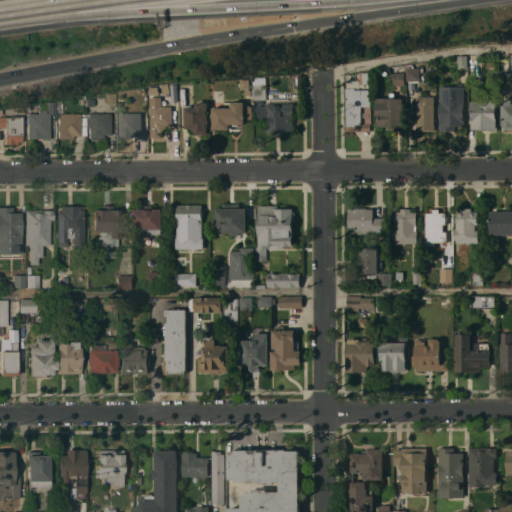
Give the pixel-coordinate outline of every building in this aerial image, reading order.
[(467,68),(460,68),(460,66),(457,66),(458,56),(467,56),(467,68)] [(407,68),(407,64),(413,63),(413,68),(420,68),(420,81),(407,81),(407,68)] [(373,72),(373,83),(360,84),(360,73),(373,72)] [(404,72),(405,85),(391,85),(390,73),(404,72)] [(266,78),(256,77),(256,92),(261,92),(262,85),(266,85),(266,78)] [(251,87),(242,88),(241,79),(251,79),(251,87)] [(171,93),(165,94),(163,84),(170,83),(170,85),(171,93)] [(256,84),(267,84),(267,99),(256,99),(256,84)] [(440,114),(439,114),(439,103),(439,86),(464,86),(464,126),(455,126),(455,130),(440,131),(440,114)] [(372,106),(362,106),(362,123),(371,123),(370,131),(346,131),(347,88),(356,88),(356,89),(372,89),(372,106)] [(148,91),(155,91),(155,93),(156,93),(157,98),(155,98),(155,101),(148,101),(148,91)] [(393,130),(393,125),(384,126),(378,126),(378,116),(376,116),(376,97),(389,97),(389,92),(395,92),(395,98),(403,98),(403,102),(404,102),(404,116),(403,116),(403,130),(393,130)] [(115,93),(115,104),(104,104),(104,94),(115,93)] [(416,96),(434,96),(434,128),(434,130),(418,131),(418,129),(416,129),(416,96)] [(87,106),(86,98),(94,98),(94,105),(87,106)] [(504,126),(504,125),(502,125),(501,99),(511,99),(511,129),(504,130),(504,126)] [(38,110),(46,109),(46,113),(47,113),(47,102),(55,101),(55,114),(49,114),(49,139),(42,139),(42,138),(27,138),(27,113),(38,113),(38,110)] [(253,106),(253,120),(245,120),(245,123),(230,123),(230,129),(214,129),(214,107),(233,107),(233,101),(245,101),(245,106),(253,106)] [(481,130),(481,129),(472,129),(472,114),(471,114),(471,101),(497,101),(497,130),(481,130)] [(209,123),(207,123),(207,134),(193,134),(193,128),(186,128),(186,106),(197,106),(197,102),(209,102),(209,109),(207,109),(207,113),(209,113),(209,123)] [(267,103),(294,103),(294,116),(289,116),(289,131),(267,131),(267,103)] [(161,137),(151,137),(150,112),(149,112),(149,107),(150,107),(150,104),(162,104),(162,106),(172,106),(173,126),(167,126),(161,132),(161,137)] [(142,134),(135,134),(135,138),(120,139),(120,113),(142,112),(142,134)] [(80,135),(73,135),(73,138),(58,138),(58,113),(80,113),(80,135)] [(111,134),(104,134),(104,138),(89,138),(89,126),(87,126),(87,113),(111,113),(111,134)] [(0,127),(0,116),(22,116),(22,141),(17,141),(17,144),(5,144),(5,127),(0,127)] [(216,208),(223,208),(223,203),(240,203),(240,208),(247,207),(247,232),(239,232),(239,235),(230,235),(230,232),(223,232),(223,231),(218,231),(218,225),(216,225),(216,208)] [(122,238),(118,238),(118,246),(98,246),(98,236),(100,236),(101,231),(93,231),(93,209),(102,209),(102,204),(113,205),(113,209),(122,209),(122,238)] [(146,234),(145,229),(134,229),(134,204),(153,204),(153,208),(163,208),(163,229),(161,229),(161,234),(146,234)] [(176,249),(176,238),(178,238),(177,205),(202,204),(202,237),(203,237),(203,248),(176,249)] [(72,248),(72,245),(73,245),(73,238),(67,238),(66,242),(68,242),(68,246),(57,246),(57,237),(57,231),(57,205),(84,205),(84,248),(72,248)] [(257,260),(257,247),(259,247),(258,223),(257,221),(257,220),(257,218),(257,216),(258,214),(258,211),(259,211),(259,205),(278,205),(278,207),(293,208),(293,211),(295,213),(295,218),(294,220),(293,221),(294,246),(282,246),(282,249),(269,249),(269,247),(267,247),(267,260),(257,260)] [(22,235),(21,235),(22,253),(20,253),(20,257),(0,257),(0,206),(13,206),(13,212),(22,212),(22,235)] [(348,208),(366,208),(366,209),(373,209),(373,218),(389,218),(389,231),(370,231),(370,234),(355,234),(355,231),(348,231),(348,208)] [(395,212),(397,212),(397,208),(414,208),(414,212),(417,212),(417,225),(418,225),(418,230),(417,230),(417,243),(395,243),(395,212)] [(447,242),(434,242),(434,246),(426,246),(425,218),(425,213),(426,212),(431,212),(431,208),(440,208),(440,211),(446,212),(447,213),(446,224),(443,224),(443,231),(446,231),(447,242)] [(471,208),(471,211),(478,211),(478,224),(475,224),(475,230),(478,230),(478,242),(456,243),(456,239),(454,239),(454,228),(456,228),(456,211),(462,211),(462,208),(471,208)] [(54,210),(54,219),(50,219),(50,245),(42,245),(42,256),(38,256),(38,264),(29,264),(29,245),(26,245),(26,210),(54,210)] [(511,211),(511,234),(490,234),(490,211),(511,211)] [(230,251),(240,251),(240,254),(241,254),(241,247),(254,247),(254,279),(230,279),(230,251)] [(379,247),(378,252),(381,252),(381,262),(382,262),(382,267),(378,267),(378,272),(378,273),(358,273),(358,266),(355,266),(355,254),(358,254),(358,247),(379,247)] [(225,284),(211,284),(211,266),(225,266),(225,284)] [(440,268),(452,268),(451,282),(440,281),(440,268)] [(158,285),(147,285),(147,271),(158,271),(158,285)] [(413,271),(421,271),(421,283),(413,283),(413,271)] [(196,286),(171,285),(171,272),(196,273),(196,286)] [(300,273),(300,287),(268,287),(268,273),(300,273)] [(392,273),(392,285),(379,285),(379,273),(392,273)] [(471,286),(471,273),(483,273),(484,285),(471,286)] [(39,287),(26,287),(26,274),(39,274),(39,287)] [(13,287),(13,275),(25,275),(25,287),(13,287)] [(117,275),(133,275),(133,288),(116,288),(117,275)] [(232,280),(232,288),(251,287),(251,280),(232,280)] [(280,295),(303,295),(303,307),(280,307),(280,297),(280,295)] [(472,308),(472,296),(495,295),(495,308),(472,308)] [(258,296),(272,296),(272,299),(275,298),(275,303),(272,303),(272,306),(258,307),(258,296)] [(361,296),(361,297),(375,297),(374,310),(370,310),(370,307),(359,307),(359,310),(347,310),(347,296),(361,296)] [(221,297),(221,312),(194,312),(194,308),(194,300),(194,297),(221,297)] [(240,310),(240,297),(252,297),(252,310),(240,310)] [(377,297),(390,297),(390,312),(377,311),(377,297)] [(102,310),(101,298),(118,298),(118,310),(102,310)] [(224,323),(224,301),(231,301),(231,298),(238,298),(238,309),(239,309),(239,323),(224,323)] [(36,299),(36,302),(54,302),(54,313),(35,313),(35,312),(20,312),(20,299),(36,299)] [(186,370),(185,370),(185,372),(169,372),(169,373),(163,373),(163,356),(164,356),(164,354),(166,354),(166,322),(168,322),(168,315),(165,315),(165,310),(168,310),(168,309),(186,309),(186,370)] [(367,317),(367,327),(358,327),(358,317),(367,317)] [(302,364),(296,364),(296,369),(284,369),(282,371),(277,371),(275,370),(273,370),(272,350),(277,350),(277,348),(273,348),(273,329),(274,329),(274,328),(277,327),(277,326),(285,325),(285,329),(295,329),(296,341),(298,341),(299,350),(302,350),(302,364)] [(511,371),(501,371),(501,343),(502,343),(502,332),(503,332),(503,327),(511,327),(511,371)] [(269,365),(261,365),(261,368),(260,369),(259,370),(258,371),(256,372),(255,372),(254,372),(252,371),(251,369),(250,368),(250,365),(242,365),(242,340),(255,340),(255,333),(269,333),(269,365)] [(455,345),(456,344),(456,334),(471,334),(471,350),(479,350),(478,343),(490,343),(490,349),(492,349),(492,366),(479,366),(479,371),(455,371),(455,345)] [(29,346),(36,346),(36,340),(48,340),(48,338),(50,338),(51,340),(52,340),(52,359),(56,359),(56,369),(53,369),(53,374),(44,374),(44,375),(29,375),(29,346)] [(417,370),(417,366),(413,366),(413,355),(415,355),(415,339),(428,339),(428,338),(436,338),(439,338),(441,341),(441,360),(448,360),(448,370),(417,370)] [(198,356),(203,356),(203,346),(205,346),(205,339),(216,339),(216,345),(221,345),(229,345),(229,367),(227,367),(227,371),(221,371),(221,372),(209,372),(209,371),(198,372),(198,356)] [(347,343),(349,343),(349,339),(360,339),(360,341),(373,341),(373,342),(376,342),(376,365),(368,365),(368,371),(347,371),(347,343)] [(57,373),(57,343),(69,343),(68,341),(78,341),(79,346),(80,346),(84,351),(84,354),(82,357),(80,358),(81,373),(57,373)] [(391,371),(391,370),(382,370),(381,355),(380,342),(407,341),(407,357),(407,371),(391,371)] [(0,374),(0,371),(1,371),(1,351),(10,351),(10,342),(17,342),(17,351),(17,370),(18,370),(18,374),(0,374)] [(88,373),(88,349),(89,349),(89,344),(104,344),(104,342),(115,342),(115,356),(117,356),(117,366),(115,366),(115,373),(88,373)] [(149,373),(120,373),(120,343),(131,343),(131,354),(135,354),(135,346),(146,346),(146,349),(149,349),(149,373)] [(427,493),(421,493),(421,494),(408,494),(408,493),(403,493),(403,476),(402,476),(402,465),(395,465),(395,449),(402,449),(402,447),(427,447),(427,493)] [(438,448),(454,447),(455,452),(463,452),(464,497),(439,497),(438,448)] [(470,447),(497,447),(497,457),(494,457),(494,472),(497,472),(497,484),(486,484),(486,486),(470,486),(470,447)] [(363,453),(363,450),(368,450),(368,448),(384,448),(384,479),(365,479),(365,481),(367,481),(367,489),(368,489),(368,495),(374,495),(374,509),(370,509),(370,511),(355,511),(355,509),(352,509),(352,503),(351,503),(351,488),(352,488),(352,472),(351,472),(352,453),(363,453)] [(60,473),(58,473),(58,454),(66,455),(66,449),(86,449),(85,476),(86,476),(86,493),(84,493),(84,498),(82,497),(82,499),(77,499),(77,498),(74,498),(74,478),(71,478),(71,483),(67,483),(67,482),(60,482),(60,473)] [(123,449),(124,480),(123,480),(123,486),(113,486),(113,484),(110,484),(110,481),(106,481),(106,477),(97,477),(97,450),(123,449)] [(301,511),(229,511),(229,507),(242,507),(243,495),(247,495),(247,491),(255,492),(255,490),(268,489),(268,491),(280,491),(280,482),(275,482),(275,484),(262,484),(262,482),(248,482),(248,481),(236,482),(236,479),(230,479),(229,451),(236,451),(236,450),(288,449),(288,450),(301,450),(301,511)] [(19,497),(15,497),(15,499),(12,499),(12,496),(11,496),(11,485),(5,485),(5,489),(0,489),(0,450),(14,450),(14,476),(19,475),(19,497)] [(178,511),(136,511),(136,499),(146,499),(146,495),(156,495),(156,479),(153,479),(153,469),(156,469),(156,450),(178,450),(178,511)] [(27,486),(27,455),(27,451),(39,451),(39,455),(49,455),(49,486),(27,486)] [(208,476),(182,476),(182,451),(193,451),(193,452),(197,452),(197,457),(199,457),(208,457),(208,476)] [(224,504),(212,504),(212,451),(215,451),(222,451),(222,454),(224,454),(224,504)] [(505,503),(505,501),(508,501),(508,503),(511,503),(511,511),(501,511),(501,503),(505,503)]
